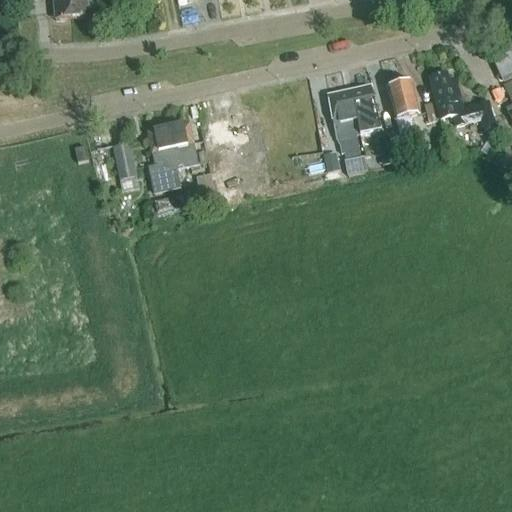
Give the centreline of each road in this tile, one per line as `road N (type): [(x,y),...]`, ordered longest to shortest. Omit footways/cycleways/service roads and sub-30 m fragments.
road 1 (unclassified): [(0,133),(511,19)]
road 2 (unclassified): [(401,0),(104,56),(0,57)]
